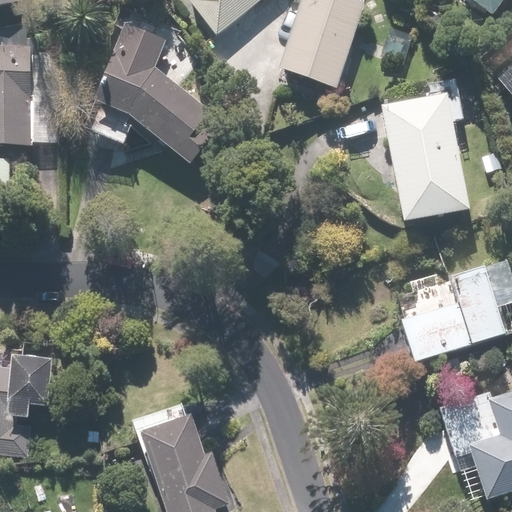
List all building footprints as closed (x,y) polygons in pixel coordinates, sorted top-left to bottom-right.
[(192,0),(221,35),(265,0),(192,0)] [(306,0),(284,70),(340,88),(367,4),(356,0),(306,0)] [(474,0),(494,15),(505,0),(474,0)] [(134,114),(194,163),(217,136),(203,125),(213,113),(159,68),(170,40),(132,25),(102,101),(134,114)] [(33,96),(34,48),(0,47),(0,145),(33,146),(33,141),(61,142),(62,96),(33,96)] [(511,71),(503,80),(511,90),(511,71)] [(475,209),(452,93),(388,106),(410,221),(475,209)] [(0,206),(13,206),(13,160),(0,159),(0,206)] [(404,320),(416,362),(504,335),(484,269),(452,278),(460,303),(404,320)] [(19,425),(20,415),(34,417),(36,403),(54,405),(58,358),(20,355),(18,367),(0,365),(0,452),(31,456),(34,427),(19,425)] [(511,490),(511,393),(494,399),(504,435),(475,443),(491,497),(511,490)] [(197,416),(147,431),(171,511),(217,511),(217,510),(233,505),(216,451),(209,453),(197,416)]
